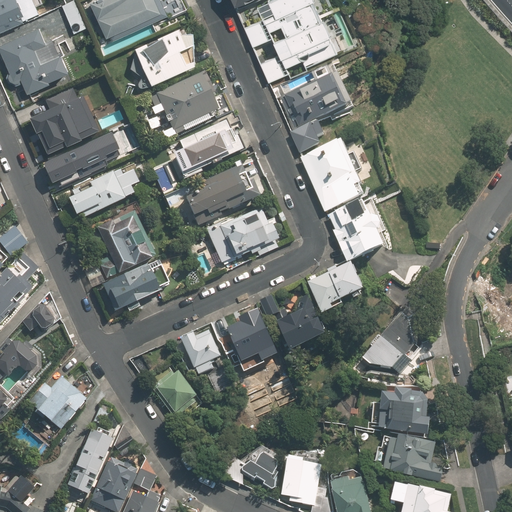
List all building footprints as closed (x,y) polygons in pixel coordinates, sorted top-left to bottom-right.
[(0,0),(0,31),(38,14),(31,0),(0,0)] [(104,0),(110,13),(103,16),(112,34),(123,29),(126,36),(171,15),(163,0),(104,0)] [(300,25),(325,14),(319,0),(271,0),(248,10),(254,24),(244,28),(252,46),(272,36),(274,42),(302,29),(300,25)] [(272,36),(252,46),(268,82),(291,72),(293,76),(311,68),(309,64),(340,50),(335,41),(340,39),(337,33),(342,31),(331,11),(325,14),(300,25),(302,29),(274,42),(272,36)] [(44,29),(42,30),(41,29),(0,46),(0,47),(10,71),(7,78),(10,83),(19,86),(25,83),(29,93),(58,80),(43,47),(48,45),(46,39),(48,38),(44,29)] [(139,84),(139,89),(149,88),(155,85),(198,65),(195,34),(183,34),(181,29),(136,49),(137,51),(131,70),(143,78),(139,84)] [(287,93),(301,125),(356,102),(343,70),(327,77),(323,69),(312,74),(315,81),(287,93)] [(222,106),(205,70),(157,92),(158,94),(151,97),(154,105),(162,101),(176,132),(185,128),(184,124),(222,106)] [(48,100),(20,112),(29,131),(36,127),(48,153),(90,135),(81,115),(87,112),(80,97),(75,99),(70,88),(55,95),(57,99),(49,103),(48,100)] [(228,118),(182,139),(186,148),(178,151),(180,156),(176,157),(185,178),(204,169),(203,167),(247,147),(240,134),(236,135),(228,118)] [(314,122),(293,130),(301,149),(321,140),(314,122)] [(122,152),(112,130),(45,161),(55,182),(62,179),(64,182),(108,162),(107,159),(122,152)] [(347,141),(304,161),(327,214),(357,200),(354,192),(361,189),(360,187),(366,184),(347,141)] [(231,167),(201,180),(204,188),(189,195),(197,213),(195,214),(199,222),(223,212),(221,210),(249,198),(238,173),(234,174),(231,167)] [(140,180),(135,169),(125,173),(123,169),(117,171),(116,170),(92,180),(93,181),(74,190),(76,195),(71,197),(79,213),(84,211),(86,216),(128,197),(128,195),(137,191),(133,183),(140,180)] [(377,218),(370,202),(332,219),(339,233),(338,234),(352,265),(391,247),(384,233),(385,232),(386,232),(387,231),(388,229),(388,228),(388,227),(389,225),(388,224),(388,223),(387,221),(387,220),(386,219),(384,219),(383,218),(382,217),(380,217),(379,217),(378,218),(377,218)] [(100,259),(108,276),(158,253),(137,208),(99,226),(111,254),(100,259)] [(259,212),(258,210),(221,227),(220,223),(206,229),(223,266),(252,252),(253,255),(257,253),(259,257),(269,252),(266,246),(281,239),(274,224),(270,225),(263,211),(259,212)] [(13,226),(0,236),(0,242),(10,255),(27,242),(13,226)] [(22,251),(0,274),(0,321),(33,286),(27,280),(39,267),(22,251)] [(154,261),(107,282),(118,308),(166,287),(154,261)] [(361,289),(349,261),(303,282),(318,313),(330,308),(328,304),(361,289)] [(279,312),(272,296),(260,301),(267,317),(275,314),(278,321),(276,321),(290,350),(326,333),(319,318),(316,319),(311,308),(304,311),(303,309),(288,316),(285,309),(279,312)] [(56,320),(48,305),(36,312),(45,326),(56,320)] [(280,353),(257,308),(237,319),(238,322),(226,328),(243,363),(260,354),(264,361),(280,353)] [(397,365),(416,344),(412,317),(404,311),(366,357),(374,363),(397,365)] [(225,356),(212,330),(200,337),(198,332),(185,338),(200,369),(202,368),(205,373),(218,367),(215,361),(225,356)] [(19,361),(24,366),(26,367),(27,368),(28,368),(30,368),(31,368),(33,368),(34,367),(35,367),(36,365),(37,364),(38,363),(38,361),(38,360),(38,359),(38,357),(37,356),(36,355),(36,354),(15,335),(2,349),(3,350),(0,353),(0,365),(8,373),(19,361)] [(171,342),(143,355),(151,373),(180,360),(171,342)] [(177,368),(153,386),(177,417),(202,399),(198,395),(201,393),(183,369),(180,371),(177,368)] [(46,382),(30,401),(63,428),(89,396),(63,374),(52,387),(46,382)] [(431,398),(425,390),(417,389),(417,388),(400,387),(400,391),(386,390),(382,428),(431,432),(433,416),(430,415),(431,398)] [(0,388),(0,409),(10,398),(0,388)] [(112,408),(102,403),(94,423),(103,427),(112,408)] [(123,425),(115,445),(121,452),(135,443),(123,425)] [(99,475),(115,438),(94,429),(78,466),(79,466),(70,486),(77,489),(81,481),(93,487),(98,475),(99,475)] [(438,440),(402,432),(400,438),(393,436),(387,466),(394,468),(393,469),(419,475),(418,479),(440,485),(442,480),(443,480),(446,466),(433,463),(438,440)] [(240,458),(227,464),(227,475),(245,484),(245,473),(255,479),(255,480),(264,487),(267,483),(275,488),(281,480),(274,476),(276,473),(284,460),(268,451),(260,463),(255,459),(252,464),(241,458),(240,458)] [(307,460),(307,457),(295,454),(294,457),(292,457),(284,493),(293,495),(292,499),(314,504),(312,510),(319,511),(322,511),(326,493),(319,492),(325,464),(307,460)] [(113,457),(93,500),(120,511),(140,469),(113,457)] [(141,468),(135,484),(136,485),(133,491),(132,490),(123,511),(154,511),(159,501),(158,501),(161,494),(148,489),(154,474),(141,468)] [(15,476),(12,479),(7,485),(0,483),(0,511),(47,511),(38,508),(28,504),(23,500),(36,486),(23,473),(18,479),(15,476)] [(335,487),(334,487),(339,511),(373,511),(366,480),(365,480),(363,475),(351,477),(351,474),(333,478),(335,487)] [(424,486),(412,483),(404,511),(452,511),(453,511),(450,510),(454,493),(438,489),(438,488),(424,484),(424,486)]
